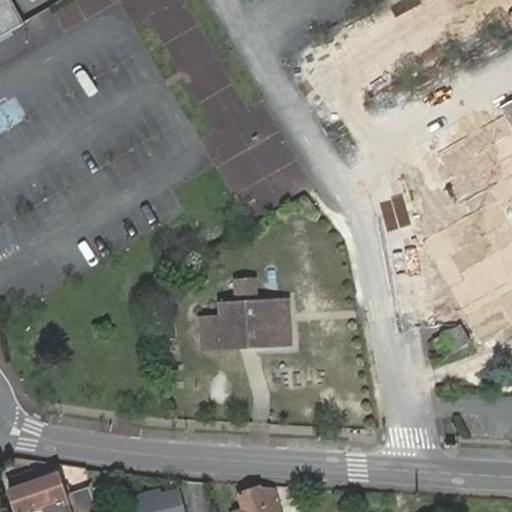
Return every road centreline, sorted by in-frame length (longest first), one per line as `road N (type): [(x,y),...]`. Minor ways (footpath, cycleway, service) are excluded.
road 1 (tertiary): [(3,423),(143,451),(511,480)]
road 2 (unknown): [(366,164),(511,94)]
